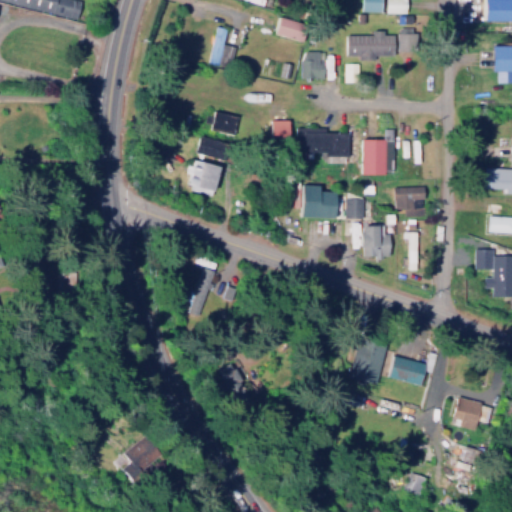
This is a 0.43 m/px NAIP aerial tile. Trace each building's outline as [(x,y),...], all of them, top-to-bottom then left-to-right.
[(76,0),(73,14),(16,0),(76,0)] [(379,0),(358,0),(358,11),(379,11),(379,0)] [(383,0),(403,0),(403,8),(383,8),(383,0)] [(479,0),(511,0),(511,14),(479,14),(479,0)] [(275,11),(303,20),(299,36),(270,27),(275,11)] [(212,20),(223,23),(215,59),(204,57),(212,20)] [(343,30),(369,30),(369,25),(380,25),(380,30),(391,30),(391,51),(373,51),(373,55),(355,55),(355,51),(343,51),(343,30)] [(488,40),(511,40),(511,65),(487,65),(488,40)] [(297,77),(329,78),(330,55),(320,55),(320,50),(297,50),(297,77)] [(209,106),(233,112),(229,129),(205,123),(209,106)] [(266,115),(283,115),(283,137),(266,137),(266,115)] [(291,145),(291,123),(321,123),(321,127),(343,128),(343,150),(322,149),(322,145),(291,145)] [(358,134),(379,134),(379,124),(389,124),(388,165),(380,164),(380,169),(356,169),(355,176),(342,176),(343,158),(357,158),(358,134)] [(194,130),(224,138),(219,155),(189,146),(194,130)] [(507,167),(511,167),(511,135),(495,136),(496,145),(506,145),(507,167)] [(214,162),(207,190),(185,185),(186,180),(182,179),(185,169),(181,168),(183,159),(187,160),(189,155),(214,162)] [(511,193),(511,167),(482,167),(481,188),(503,189),(503,193),(511,193)] [(389,182),(420,181),(420,209),(400,210),(400,202),(392,202),(392,195),(389,195),(389,182)] [(334,217),(335,191),(317,191),(318,185),(300,184),(299,216),(334,217)] [(359,198),(340,197),(340,217),(358,218),(359,198)] [(485,198),(510,200),(508,228),(483,226),(485,198)] [(387,256),(386,233),(379,233),(378,224),(357,225),(358,256),(387,256)] [(413,227),(413,266),(404,266),(404,234),(399,234),(399,227),(413,227)] [(511,252),(511,291),(488,291),(488,283),(480,283),(480,272),(488,272),(488,264),(470,264),(471,244),(488,244),(488,251),(511,252)] [(212,270),(196,265),(182,312),(198,317),(212,270)] [(380,342),(353,338),(347,377),(374,381),(380,342)] [(386,353),(381,375),(417,384),(420,370),(426,371),(428,363),(386,353)] [(449,419),(475,424),(479,400),(453,396),(449,419)] [(143,465),(156,447),(136,433),(124,451),(143,465)] [(398,489),(414,495),(421,475),(405,470),(398,489)]
